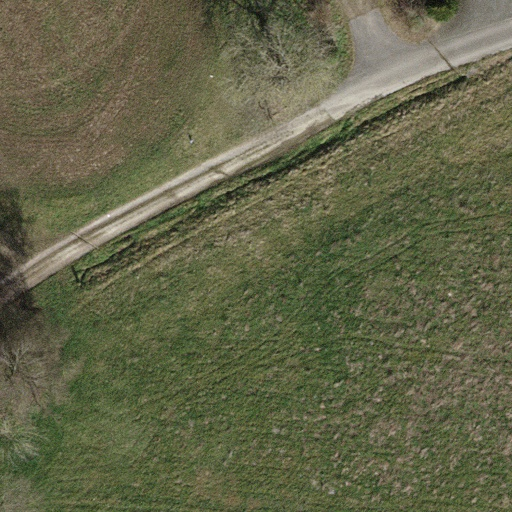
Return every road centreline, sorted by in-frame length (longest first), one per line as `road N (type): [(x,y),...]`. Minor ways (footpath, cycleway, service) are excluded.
road 1 (track): [(0,307),(371,93)]
road 2 (track): [(371,93),(511,35)]
